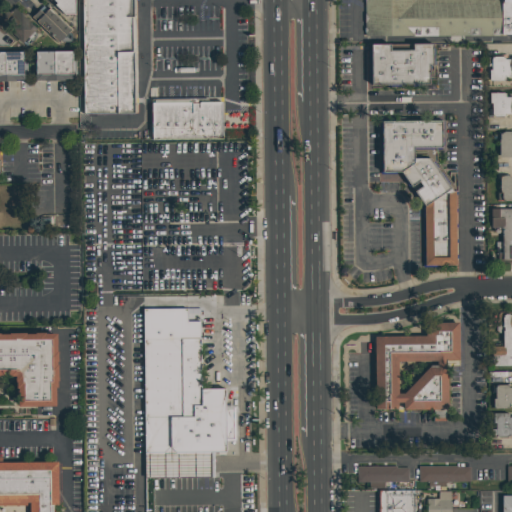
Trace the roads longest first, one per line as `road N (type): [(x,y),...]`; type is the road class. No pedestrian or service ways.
road 1 (primary): [(313,312),(313,102)]
road 2 (primary): [(279,311),(280,511)]
road 3 (primary): [(276,0),(279,196)]
road 4 (residential): [(459,290),(450,284),(313,312)]
road 5 (primary): [(313,437),(313,312)]
